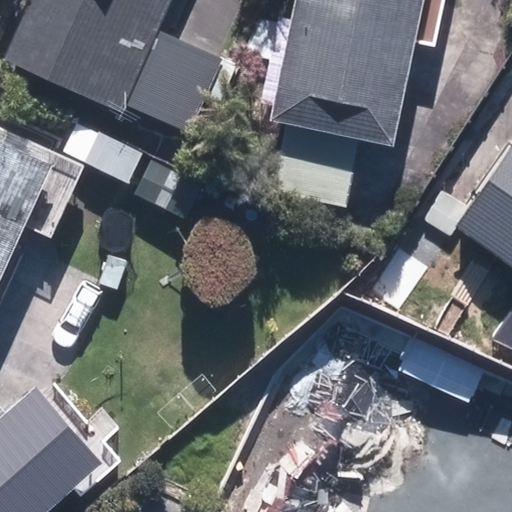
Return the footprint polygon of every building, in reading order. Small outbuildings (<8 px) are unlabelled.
[(35,0),(14,51),(196,130),(231,49),(168,22),(177,0),(35,0)] [(301,0),(283,110),(293,111),(280,184),(363,197),(375,126),(415,133),(432,34),(447,36),(453,0),(301,0)] [(0,310),(41,217),(61,225),(91,157),(0,117),(0,310)] [(152,144),(101,122),(87,153),(138,176),(152,144)] [(511,147),(466,214),(478,222),(511,245),(511,147)] [(316,352),(264,469),(361,511),(490,511),(511,464),(511,393),(389,340),(373,377),(316,352)] [(24,398),(0,418),(0,511),(49,511),(96,470),(67,439),(81,426),(49,390),(31,405),(24,398)] [(152,486),(140,511),(209,511),(152,486)]
